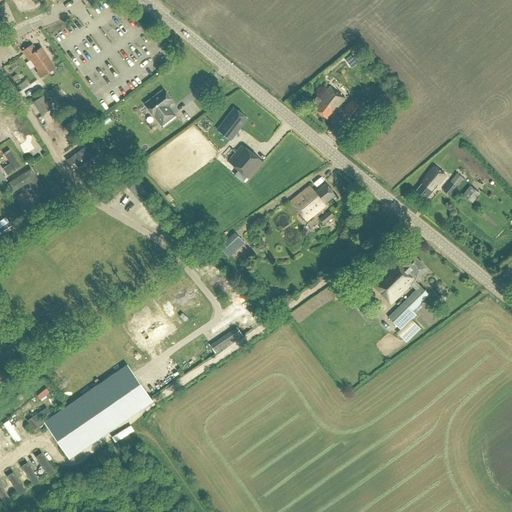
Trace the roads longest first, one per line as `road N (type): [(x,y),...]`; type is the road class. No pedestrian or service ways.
road 1 (tertiary): [(511,306),(143,0)]
road 2 (track): [(200,511),(150,436),(135,432),(13,511)]
